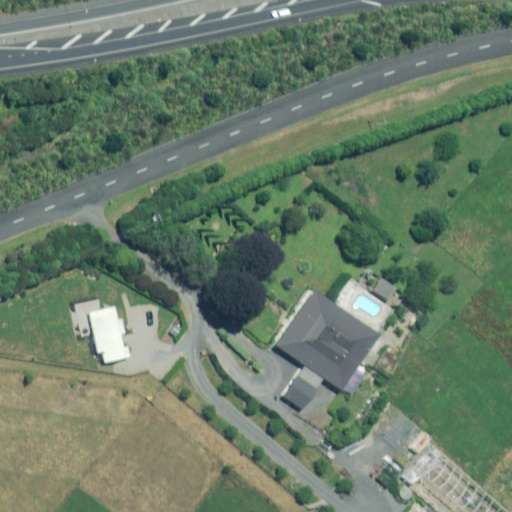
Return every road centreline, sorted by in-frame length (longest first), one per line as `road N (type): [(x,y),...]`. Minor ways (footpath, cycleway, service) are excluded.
road 1 (unclassified): [(511,40),(445,53),(342,89),(0,228)]
road 2 (trunk): [(340,0),(0,59)]
road 3 (trunk): [(0,29),(144,0)]
